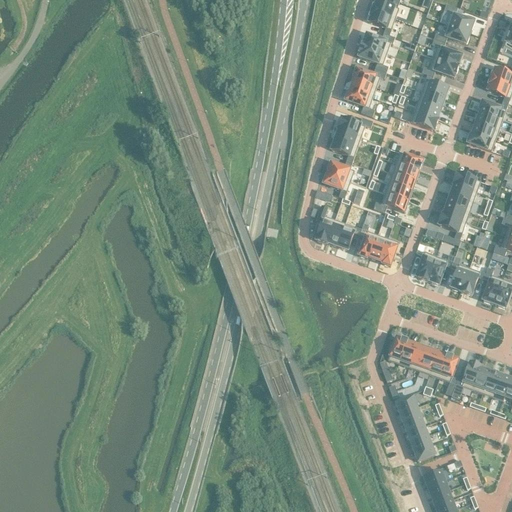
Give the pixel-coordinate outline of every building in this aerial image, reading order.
[(373,8),(372,13),(395,22),(399,11),(397,10),(399,5),(394,3),(392,8),(376,3),(374,8),(373,8)] [(446,7),(444,13),(449,15),(445,26),(470,35),(471,31),(472,31),(474,25),(474,24),(455,17),(457,10),(446,7)] [(370,19),(369,24),(386,30),(384,36),(389,38),(395,22),(372,13),(370,18),(370,19)] [(436,35),(434,41),(445,45),(447,40),(466,46),(466,45),(467,46),(469,39),(468,39),(470,35),(445,26),(445,27),(447,28),(444,38),(436,35)] [(362,47),(387,56),(391,45),(393,46),(395,40),(389,38),(384,36),(382,42),(379,41),(379,40),(374,39),(366,36),(366,37),(365,37),(363,43),(364,43),(362,47)] [(434,41),(432,47),(437,49),(433,60),(459,69),(458,69),(459,65),(460,65),(462,59),(462,58),(443,51),(445,45),(434,41)] [(360,55),(358,59),(377,66),(375,71),(386,75),(388,69),(383,67),(387,56),(362,47),(359,55),(360,55)] [(424,69),(422,75),(427,77),(433,79),(435,74),(454,80),(455,76),(456,77),(459,69),(433,60),(429,71),(424,69)] [(356,71),(353,79),(355,79),(354,82),(377,90),(380,79),(384,81),(386,75),(375,71),(373,77),(356,71)] [(492,76),(490,81),(511,89),(511,76),(511,77),(495,71),(493,76),(492,76)] [(427,77),(422,93),(444,101),(448,91),(431,85),(433,79),(427,77)] [(489,87),(487,92),(504,98),(502,104),(508,106),(511,95),(511,89),(490,81),(488,87),(489,87)] [(354,82),(350,92),(373,100),(377,90),(354,82)] [(348,94),(345,102),(363,109),(361,115),(372,119),(375,113),(369,111),(373,100),(350,92),(349,95),(348,94)] [(422,93),(418,104),(441,112),(444,101),(422,93)] [(482,103),(479,111),(480,112),(479,114),(503,122),(508,106),(502,104),(500,110),(482,103)] [(418,104),(414,114),(438,123),(438,122),(437,121),(441,112),(418,104)] [(414,114),(411,125),(434,133),(438,123),(414,114)] [(479,114),(476,124),(499,132),(503,122),(479,114)] [(341,120),(337,131),(361,139),(365,129),(371,131),(373,124),(362,120),(359,127),(341,120)] [(476,124),(472,135),(495,143),(499,132),(476,124)] [(338,132),(335,141),(358,149),(361,139),(337,131),(338,132)] [(470,137),(467,145),(491,153),(495,143),(472,135),(471,137),(470,137)] [(335,141),(331,152),(348,158),(346,164),(352,166),(358,149),(335,141)] [(400,155),(396,165),(419,173),(423,163),(400,155)] [(329,173),(328,176),(351,184),(354,173),(350,171),(352,166),(346,164),(344,169),(331,165),(328,172),(329,173)] [(396,165),(392,176),(415,184),(419,173),(396,165)] [(457,175),(453,185),(477,194),(481,183),(457,175)] [(326,178),(323,186),(341,192),(339,199),(343,200),(345,201),(351,184),(328,176),(327,178),(326,178)] [(392,176),(389,186),(412,194),(415,184),(392,176)] [(454,186),(450,196),(473,204),(477,194),(453,185),(453,186),(454,186)] [(389,186),(385,196),(408,204),(412,194),(389,186)] [(376,204),(374,211),(385,215),(387,209),(404,215),(408,204),(385,196),(381,206),(376,204)] [(450,196),(447,207),(470,215),(473,204),(450,196)] [(442,216),(442,217),(466,225),(470,215),(447,207),(443,216),(442,216)] [(323,224),(316,242),(326,246),(335,222),(332,221),(325,218),(328,210),(322,208),(317,222),(323,224)] [(442,217),(438,227),(456,233),(454,240),(460,242),(466,225),(442,217)] [(335,222),(326,246),(327,246),(327,245),(337,249),(345,226),(335,222)] [(345,226),(337,249),(348,252),(354,235),(359,237),(361,232),(356,230),(354,234),(344,231),(346,226),(345,226)] [(365,239),(359,258),(367,260),(367,259),(370,260),(378,237),(367,234),(369,228),(363,226),(361,232),(359,237),(365,239)] [(378,237),(370,260),(380,264),(388,241),(378,237)] [(496,247),(493,254),(505,258),(507,251),(511,252),(511,240),(505,238),(501,249),(496,247)] [(388,241),(380,264),(383,265),(382,266),(390,269),(399,245),(388,241)] [(425,254),(416,279),(420,280),(420,281),(428,283),(427,282),(436,258),(425,254)] [(436,258),(427,282),(428,283),(432,284),(431,285),(437,287),(438,286),(439,287),(445,268),(451,270),(453,264),(455,258),(449,256),(447,262),(436,258)] [(457,272),(451,289),(452,290),(457,292),(458,291),(461,293),(469,270),(453,264),(451,270),(457,272)] [(461,293),(460,293),(472,297),(478,279),(484,281),(486,275),(469,270),(461,293)] [(489,283),(483,302),(484,302),(483,303),(490,305),(494,306),(503,282),(492,278),(494,272),(488,270),(486,275),(484,281),(489,283)] [(511,284),(503,282),(494,306),(498,308),(504,311),(504,310),(505,310),(511,291),(511,284)] [(392,351),(388,363),(399,366),(407,343),(407,344),(408,343),(407,343),(402,341),(402,342),(396,340),(394,346),(392,351)] [(407,343),(399,366),(409,370),(417,347),(407,344),(407,343)] [(417,347),(409,370),(419,374),(427,351),(417,347)] [(427,351),(419,374),(429,377),(437,354),(427,351)] [(437,354),(429,377),(439,381),(448,358),(447,358),(437,354)] [(448,358),(439,381),(456,387),(458,381),(452,379),(458,362),(453,360),(453,359),(448,358),(447,357),(447,358),(448,358)] [(458,381),(456,387),(472,393),(480,370),(481,370),(481,369),(470,365),(463,383),(458,381)] [(480,370),(472,393),(482,396),(490,373),(481,370),(480,370)] [(490,373),(482,396),(492,400),(501,377),(490,373)] [(501,377),(492,400),(503,403),(503,404),(505,399),(504,399),(511,380),(501,377)] [(413,399),(396,405),(400,415),(417,409),(413,399)] [(417,409),(400,415),(403,425),(420,419),(417,409)] [(420,419),(403,425),(407,435),(424,428),(420,419)] [(424,428),(407,435),(411,444),(427,438),(424,428)] [(427,438),(411,444),(414,454),(431,447),(427,438)] [(431,447),(414,454),(418,464),(435,457),(431,447)] [(441,473),(424,479),(428,489),(444,483),(441,473)] [(444,483),(428,489),(431,499),(448,492),(444,483)] [(448,492),(431,499),(435,508),(452,502),(448,492)] [(452,502),(435,508),(436,511),(453,511),(455,511),(452,502)]
